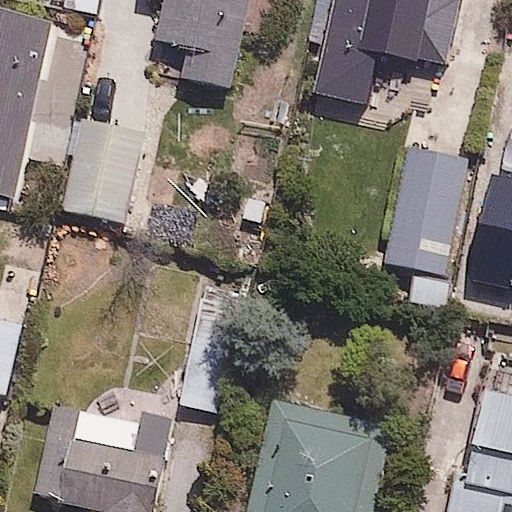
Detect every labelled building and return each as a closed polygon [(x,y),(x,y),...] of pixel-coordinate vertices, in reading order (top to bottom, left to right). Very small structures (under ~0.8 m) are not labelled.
[(249,0),(164,0),(157,45),(189,50),(184,81),(234,90),(249,0)] [(330,0),(323,42),(452,65),(463,0),(330,0)] [(0,188),(17,193),(58,23),(0,9),(0,188)] [(158,130),(84,116),(65,214),(139,228),(158,130)] [(467,156),(408,148),(392,262),(452,271),(467,156)] [(228,411),(244,299),(198,292),(181,404),(228,411)] [(0,301),(0,389),(11,392),(26,306),(0,301)] [(454,511),(511,511),(511,393),(478,387),(454,511)] [(375,511),(391,412),(269,394),(250,511),(375,511)] [(139,449),(145,415),(80,403),(74,436),(56,432),(42,502),(90,511),(89,511),(156,511),(168,455),(139,449)]
